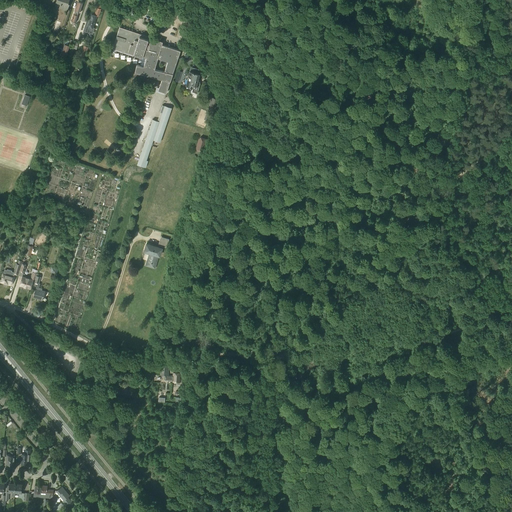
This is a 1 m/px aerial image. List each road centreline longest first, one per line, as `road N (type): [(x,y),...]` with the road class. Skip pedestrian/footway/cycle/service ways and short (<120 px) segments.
road 1 (track): [(433,197),(277,357)]
road 2 (track): [(291,358),(511,345)]
road 3 (track): [(511,442),(331,368)]
road 4 (primary): [(133,511),(26,382)]
road 5 (track): [(356,55),(397,153),(433,197)]
road 6 (track): [(51,325),(101,173)]
road 7 (track): [(218,141),(226,102),(207,42),(167,7)]
road 8 (track): [(305,511),(307,415),(291,358)]
road 9 (unclassified): [(0,301),(134,360)]
